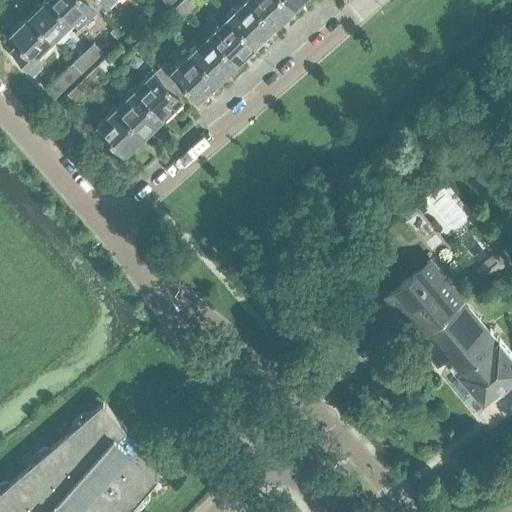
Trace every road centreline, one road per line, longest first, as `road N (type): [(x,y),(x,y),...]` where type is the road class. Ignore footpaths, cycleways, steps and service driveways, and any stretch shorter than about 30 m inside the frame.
road 1 (residential): [(111,232),(374,0)]
road 2 (residential): [(322,418),(142,272)]
road 3 (residential): [(142,272),(278,458)]
road 4 (residential): [(111,232),(0,101)]
road 5 (residential): [(401,511),(322,418)]
